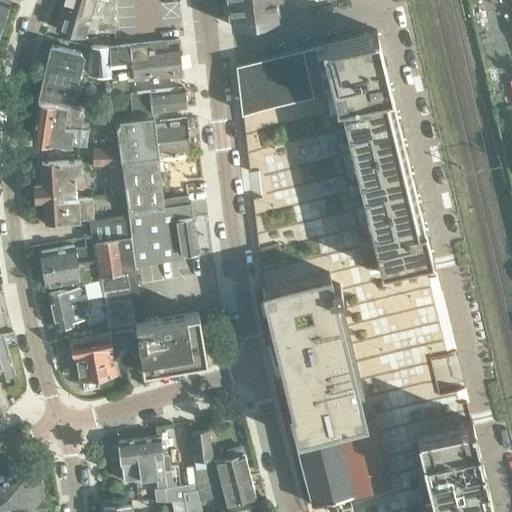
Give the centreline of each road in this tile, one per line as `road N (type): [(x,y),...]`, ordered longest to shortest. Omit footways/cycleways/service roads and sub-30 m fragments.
road 1 (residential): [(208,45),(389,1),(445,232)]
road 2 (residential): [(25,56),(10,130),(10,195),(20,287),(61,423)]
road 3 (residential): [(253,370),(208,45)]
road 4 (residential): [(511,503),(445,232)]
road 5 (residential): [(61,423),(253,370)]
road 6 (residential): [(294,511),(253,370)]
